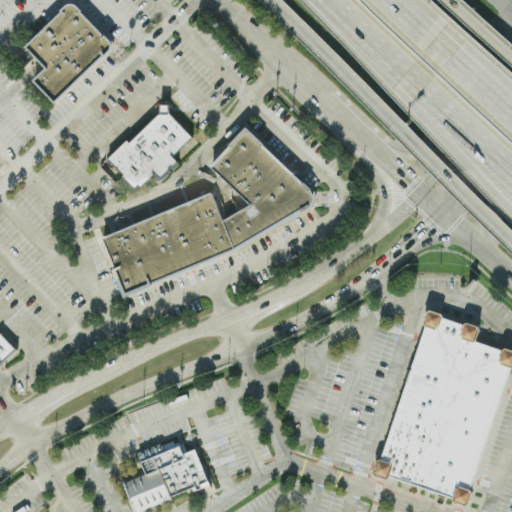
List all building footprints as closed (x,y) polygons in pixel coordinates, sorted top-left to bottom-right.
[(108,51),(102,57),(101,56),(52,103),(32,82),(45,69),(24,47),(60,13),(59,12),(63,7),(65,6),(67,6),(70,6),(72,6),(74,7),(79,12),(78,13),(102,38),(103,37),(107,42),(108,44),(109,45),(109,47),(109,49),(108,51)] [(106,160),(161,109),(193,139),(173,158),(178,162),(160,179),(155,174),(141,188),(138,186),(134,189),(106,160)] [(308,193),(309,196),(310,198),(310,201),(309,204),(307,207),(305,209),(233,251),(221,222),(250,207),(208,168),(244,130),(308,193)] [(102,241),(124,296),(233,251),(221,222),(210,195),(102,241)] [(430,312),(478,326),(474,341),(511,353),(511,356),(464,498),(377,468),(430,312)] [(0,336),(14,351),(2,363),(0,360),(0,336)] [(138,453),(176,437),(183,453),(195,448),(209,482),(139,511),(134,511),(122,483),(147,473),(138,453)]
